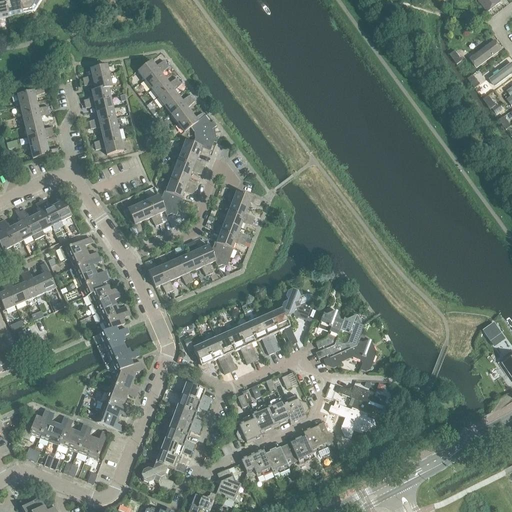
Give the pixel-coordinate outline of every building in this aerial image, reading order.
[(3,0),(0,0),(0,19),(8,18),(3,0)] [(3,0),(8,18),(23,15),(19,0),(3,0)] [(19,0),(23,15),(32,13),(40,0),(19,0)] [(476,0),(487,15),(501,3),(498,0),(476,0)] [(502,51),(496,43),(471,62),(477,70),(502,51)] [(450,56),(457,65),(462,61),(455,52),(450,56)] [(138,72),(144,81),(166,65),(164,62),(156,67),(152,62),(138,72)] [(511,75),(511,65),(511,64),(489,80),(495,88),(511,75)] [(83,78),(84,83),(110,76),(107,65),(90,69),(92,75),(83,78)] [(144,81),(151,89),(165,79),(161,74),(169,68),(166,65),(144,81)] [(94,84),(95,90),(96,91),(109,88),(109,89),(113,88),(110,76),(84,83),(84,86),(94,84)] [(468,80),(475,89),(480,85),(473,76),(468,80)] [(151,89),(157,98),(179,82),(177,79),(169,84),(165,79),(151,89)] [(157,98),(164,107),(178,96),(174,92),(182,85),(179,82),(157,98)] [(84,101),(85,105),(111,99),(109,89),(109,88),(96,91),(95,90),(91,91),(93,97),(84,101)] [(17,96),(20,108),(37,103),(36,97),(45,94),(44,89),(17,96)] [(164,107),(170,115),(192,99),(190,96),(182,102),(178,96),(164,107)] [(483,101),(490,110),(496,106),(489,97),(483,101)] [(95,107),(96,113),(114,109),(111,99),(85,105),(86,108),(95,107)] [(170,115),(177,124),(191,114),(187,109),(195,102),(192,99),(170,115)] [(20,108),(22,118),(49,112),(48,107),(39,109),(37,103),(20,108)] [(498,107),(493,110),(497,115),(502,111),(498,107)] [(89,122),(90,126),(116,119),(114,109),(96,113),(98,119),(89,122)] [(22,118),(25,128),(42,124),(41,118),(50,115),(49,112),(22,118)] [(184,134),(191,129),(191,128),(205,117),(203,114),(195,119),(191,114),(177,124),(184,134)] [(194,133),(195,136),(215,132),(215,128),(217,127),(213,122),(211,124),(205,117),(191,128),(191,129),(194,133)] [(499,121),(506,131),(511,127),(504,117),(499,121)] [(100,128),(101,134),(119,130),(116,119),(90,126),(90,129),(100,128)] [(25,128),(28,139),(54,133),(53,128),(44,130),(42,124),(25,128)] [(94,143),(95,147),(121,140),(119,130),(101,134),(103,139),(94,143)] [(195,139),(193,143),(211,150),(214,143),(217,144),(219,139),(216,138),(215,132),(195,136),(195,139)] [(28,139),(30,149),(47,145),(46,139),(55,136),(54,133),(28,139)] [(121,140),(95,147),(95,151),(105,149),(107,156),(124,151),(121,140)] [(185,141),(182,150),(198,156),(200,153),(209,155),(211,150),(193,143),(193,144),(185,141)] [(47,145),(30,149),(33,160),(59,154),(58,149),(49,151),(47,145)] [(182,150),(178,160),(203,170),(204,168),(195,164),(198,156),(182,150)] [(178,160),(174,171),(190,177),(192,173),(201,176),(203,170),(178,160)] [(174,171),(170,180),(196,190),(196,188),(188,184),(190,177),(174,171)] [(170,180),(166,192),(165,193),(182,199),(182,198),(184,193),(194,196),(196,190),(170,180)] [(162,198),(160,199),(159,199),(165,212),(167,219),(168,219),(167,216),(171,214),(176,217),(184,198),(182,198),(182,199),(165,193),(166,192),(164,192),(162,198)] [(237,193),(233,203),(249,209),(251,203),(260,206),(262,202),(253,198),(252,199),(237,193)] [(60,204),(54,207),(61,222),(72,217),(60,194),(56,196),(60,204)] [(159,196),(148,201),(159,225),(163,224),(159,215),(165,212),(159,199),(160,199),(159,196)] [(148,201),(138,205),(145,221),(151,218),(155,227),(159,225),(148,201)] [(44,202),(40,204),(52,227),(61,222),(54,207),(48,210),(44,202)] [(233,203),(229,213),(254,222),(255,219),(247,215),(249,209),(233,203)] [(40,214),(34,217),(42,232),(52,227),(40,204),(36,206),(40,214)] [(145,221),(138,205),(128,210),(139,235),(143,233),(140,224),(145,221)] [(25,212),(21,214),(33,237),(42,232),(34,217),(29,220),(25,212)] [(229,213),(225,223),(241,229),(243,224),(252,226),(254,222),(229,213)] [(21,224),(15,227),(23,242),(33,237),(21,214),(17,216),(21,224)] [(5,222),(2,224),(13,247),(23,242),(15,227),(10,229),(5,222)] [(225,223),(221,233),(246,243),(247,239),(239,235),(241,229),(225,223)] [(13,247),(2,224),(0,224),(0,230),(2,233),(0,234),(0,244),(4,252),(13,247)] [(221,233),(217,243),(217,244),(233,250),(235,244),(244,247),(246,243),(221,233)] [(66,262),(69,260),(87,252),(85,247),(93,243),(91,239),(79,244),(78,241),(60,249),(66,262)] [(213,249),(211,250),(216,262),(215,262),(218,268),(223,266),(227,267),(234,250),(233,250),(217,244),(217,243),(215,243),(213,249)] [(210,246),(199,251),(210,275),(213,274),(210,265),(215,262),(216,262),(211,250),(210,246)] [(199,251),(189,255),(196,271),(201,269),(206,277),(210,275),(199,251)] [(69,260),(73,269),(99,258),(97,253),(89,257),(87,252),(69,260)] [(189,255),(179,260),(190,284),(194,283),(190,273),(196,271),(189,255)] [(77,279),(95,271),(93,266),(101,263),(99,258),(73,269),(70,271),(74,280),(77,279)] [(55,259),(49,261),(51,267),(57,264),(55,259)] [(179,260),(169,264),(176,280),(181,277),(187,286),(190,284),(179,260)] [(169,264),(159,268),(170,293),(174,291),(171,282),(176,280),(169,264)] [(44,275),(38,278),(45,294),(56,289),(45,265),(41,267),(44,275)] [(170,293),(159,268),(149,273),(156,288),(162,286),(167,294),(170,293)] [(77,279),(81,288),(107,276),(106,272),(97,276),(95,271),(77,279)] [(29,272),(25,274),(35,298),(45,294),(38,278),(33,280),(29,272)] [(24,284),(18,287),(25,302),(35,298),(25,274),(21,276),(24,284)] [(86,298),(87,298),(91,296),(91,295),(104,290),(103,289),(101,284),(109,281),(107,276),(81,288),(86,298)] [(9,281),(5,283),(15,307),(25,302),(18,287),(13,289),(9,281)] [(15,307),(5,283),(1,285),(5,293),(0,294),(0,298),(5,311),(15,307)] [(87,298),(91,306),(121,293),(119,288),(111,292),(108,287),(103,289),(104,290),(91,295),(91,296),(87,298)] [(284,305),(282,309),(286,318),(294,314),(298,316),(299,318),(307,321),(312,309),(310,303),(301,307),(299,303),(301,297),(299,292),(294,290),(289,293),(287,298),(282,300),(284,305)] [(91,306),(95,315),(117,306),(115,301),(123,297),(121,293),(91,306)] [(99,325),(103,323),(129,311),(127,307),(119,311),(117,306),(95,315),(99,325)] [(278,313),(272,316),(280,333),(285,331),(292,347),(298,344),(286,318),(282,309),(282,310),(279,311),(278,313)] [(129,311),(103,323),(107,332),(116,328),(116,329),(125,325),(123,320),(131,316),(129,311)] [(316,354),(316,355),(327,350),(327,351),(335,347),(337,342),(336,342),(340,331),(341,332),(346,320),(345,320),(345,319),(344,319),(343,322),(341,321),(337,314),(338,313),(334,311),(334,313),(326,316),(324,315),(324,314),(319,313),(316,321),(320,323),(318,329),(329,333),(327,338),(315,344),(318,350),(325,347),(326,349),(316,354)] [(264,318),(260,319),(276,354),(281,351),(274,336),(280,333),(272,316),(266,319),(264,318)] [(323,361),(324,362),(358,348),(360,342),(359,342),(364,327),(361,326),(358,318),(358,317),(355,316),(355,317),(347,320),(346,320),(341,332),(351,335),(348,343),(344,345),(337,342),(335,347),(327,351),(327,350),(316,355),(318,360),(329,356),(330,358),(323,361)] [(257,323),(250,326),(258,343),(263,341),(270,357),(276,354),(260,319),(258,320),(257,323)] [(500,334),(493,324),(483,331),(491,341),(500,334)] [(242,327),(238,329),(254,364),(259,361),(252,345),(258,343),(250,326),(244,329),(242,327)] [(100,339),(107,355),(125,347),(121,338),(129,335),(127,330),(118,333),(118,332),(116,329),(116,328),(107,332),(99,336),(100,339)] [(234,333),(228,335),(236,353),(241,350),(248,366),(254,364),(238,329),(235,330),(234,333)] [(336,342),(337,342),(344,345),(348,343),(351,335),(341,332),(340,331),(336,342)] [(220,337),(217,338),(232,373),(237,371),(230,355),(236,353),(228,335),(222,338),(220,337)] [(500,337),(492,343),(501,357),(510,351),(500,337)] [(206,345),(214,362),(219,360),(226,376),(232,373),(217,338),(213,340),(212,342),(206,345)] [(207,365),(214,362),(206,345),(200,348),(197,347),(195,348),(191,339),(185,342),(190,354),(195,351),(201,365),(198,367),(200,370),(205,372),(209,369),(207,365)] [(358,348),(324,362),(326,368),(327,367),(333,369),(342,365),(341,363),(352,358),(361,362),(362,365),(360,371),(365,373),(370,371),(376,354),(376,353),(371,343),(372,341),(368,340),(368,341),(363,343),(360,342),(358,348)] [(116,374),(115,375),(133,367),(132,363),(131,361),(139,357),(137,352),(128,356),(125,347),(107,355),(114,371),(116,374)] [(115,375),(112,384),(138,394),(140,390),(131,387),(136,374),(144,371),(141,363),(133,367),(115,375)] [(282,379),(287,390),(293,387),(288,377),(282,379)] [(267,383),(272,394),(277,391),(272,380),(267,383)] [(112,384),(108,394),(126,401),(128,396),(136,399),(138,394),(112,384)] [(184,392),(182,396),(210,407),(213,400),(204,397),(206,391),(189,385),(187,391),(184,392)] [(252,389),(257,400),(262,398),(258,387),(252,389)] [(350,408),(353,409),(369,415),(369,416),(372,417),(373,414),(376,415),(376,414),(382,411),(383,411),(384,408),(383,407),(379,400),(380,399),(375,398),(376,396),(355,387),(353,393),(341,389),(339,395),(351,400),(349,406),(350,408)] [(108,394),(104,403),(131,413),(132,409),(124,406),(126,401),(108,394)] [(183,401),(180,408),(197,415),(199,409),(208,412),(210,407),(182,396),(181,399),(183,401)] [(238,398),(243,409),(248,407),(244,396),(238,398)] [(287,401),(283,403),(282,404),(290,421),(289,421),(290,424),(298,420),(299,421),(306,418),(305,415),(308,414),(309,410),(307,404),(299,402),(297,396),(287,400),(287,401)] [(271,404),(266,407),(275,426),(282,423),(282,424),(289,421),(290,421),(282,404),(283,403),(281,399),(271,403),(271,404)] [(104,403),(101,413),(119,420),(121,415),(129,418),(131,413),(104,403)] [(251,413),(252,416),(253,416),(260,433),(261,433),(268,430),(268,431),(275,427),(275,426),(266,407),(265,406),(256,410),(257,411),(251,413)] [(353,409),(352,412),(338,406),(337,409),(332,408),(330,414),(345,420),(341,431),(345,439),(351,441),(354,433),(362,436),(364,433),(367,435),(367,434),(374,431),(375,432),(377,428),(376,427),(373,422),(373,421),(367,419),(369,416),(369,415),(353,409)] [(175,415),(174,419),(202,429),(204,423),(195,420),(197,415),(180,408),(177,414),(175,415)] [(31,436),(40,440),(49,414),(45,412),(42,420),(36,418),(33,426),(29,425),(23,439),(29,441),(31,436)] [(119,420),(101,413),(100,415),(98,414),(96,414),(95,415),(94,418),(94,419),(96,421),(97,422),(97,423),(123,434),(125,428),(117,425),(119,420)] [(40,440),(49,443),(56,425),(51,423),(54,415),(49,414),(40,440)] [(253,416),(252,416),(243,420),(244,421),(238,423),(240,428),(239,428),(237,435),(239,440),(243,442),(246,441),(247,443),(254,440),(255,441),(262,437),(261,433),(260,433),(253,416)] [(49,443),(58,447),(68,421),(64,419),(61,427),(56,425),(49,443)] [(174,424),(171,430),(188,437),(191,431),(200,435),(202,429),(174,419),(173,421),(174,424)] [(68,421),(58,447),(57,451),(66,455),(68,450),(75,433),(70,431),(73,423),(68,421)] [(304,433),(306,438),(313,455),(314,455),(319,453),(319,454),(328,449),(327,448),(333,445),(335,440),(333,435),(328,433),(324,424),(304,433)] [(68,450),(78,454),(87,428),(83,426),(80,435),(75,433),(68,450)] [(78,454),(87,458),(94,440),(89,438),(92,430),(87,428),(78,454)] [(167,437),(165,441),(193,451),(195,445),(187,442),(188,437),(171,430),(169,436),(167,437)] [(94,440),(87,458),(97,461),(107,436),(102,434),(99,442),(94,440)] [(291,444),(286,447),(294,465),(299,463),(300,465),(305,463),(306,464),(315,459),(314,455),(313,455),(306,438),(299,441),(299,442),(292,445),(291,444)] [(344,460),(335,440),(333,445),(331,446),(332,449),(338,464),(344,462),(344,460)] [(165,446),(162,453),(180,459),(182,454),(191,457),(193,451),(165,441),(164,444),(165,446)] [(274,453),(266,457),(273,473),(274,476),(280,474),(280,475),(290,471),(288,467),(294,465),(286,447),(273,452),(274,453)] [(25,460),(31,462),(35,452),(29,450),(25,460)] [(266,457),(264,451),(257,455),(257,456),(249,459),(248,457),(241,460),(247,474),(246,476),(251,478),(257,476),(258,479),(263,477),(264,477),(273,473),(266,457)] [(35,452),(31,462),(37,464),(40,454),(35,452)] [(158,460),(156,463),(169,468),(184,474),(187,468),(178,464),(180,459),(162,453),(160,459),(158,460)] [(44,467),(50,469),(53,459),(48,457),(44,467)] [(53,459),(50,469),(56,471),(59,462),(53,459)] [(169,468),(156,463),(155,466),(150,465),(148,469),(143,471),(141,477),(143,481),(148,483),(153,481),(158,483),(160,488),(168,491),(172,489),(174,483),(168,480),(166,475),(169,468)] [(63,474),(69,476),(73,467),(67,464),(63,474)] [(73,467),(69,476),(75,478),(79,469),(73,467)] [(221,483),(216,496),(212,506),(219,509),(221,508),(224,501),(225,501),(225,499),(239,505),(241,499),(239,495),(238,495),(241,486),(234,484),(229,471),(218,476),(221,483)] [(88,483),(94,485),(97,476),(92,474),(88,483)] [(209,511),(212,506),(216,496),(211,495),(212,492),(199,487),(195,496),(189,500),(185,508),(190,510),(188,511),(209,511)] [(40,497),(33,501),(37,507),(44,504),(40,497)] [(56,511),(58,511),(55,507),(48,511),(44,504),(37,507),(33,501),(19,509),(21,511),(56,511)]
